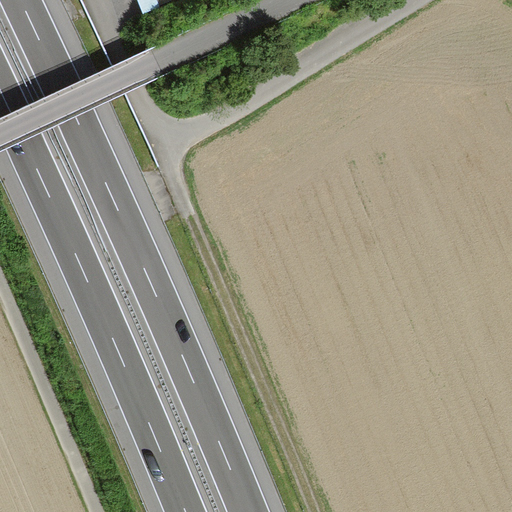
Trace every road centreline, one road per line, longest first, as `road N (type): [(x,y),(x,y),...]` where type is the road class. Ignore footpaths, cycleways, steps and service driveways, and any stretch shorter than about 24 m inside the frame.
road 1 (motorway): [(246,511),(21,0)]
road 2 (motorway): [(0,96),(184,511)]
road 3 (track): [(165,146),(315,511)]
road 4 (unclassified): [(0,133),(284,0)]
road 5 (track): [(94,511),(0,286)]
